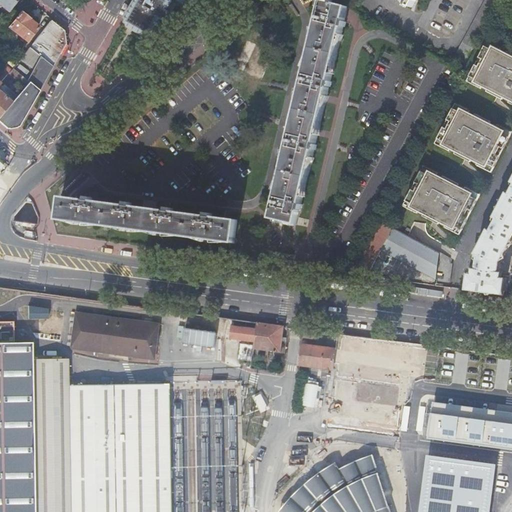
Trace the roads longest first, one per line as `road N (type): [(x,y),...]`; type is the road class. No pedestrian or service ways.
road 1 (secondary): [(511,325),(51,263)]
road 2 (secondary): [(107,109),(240,0)]
